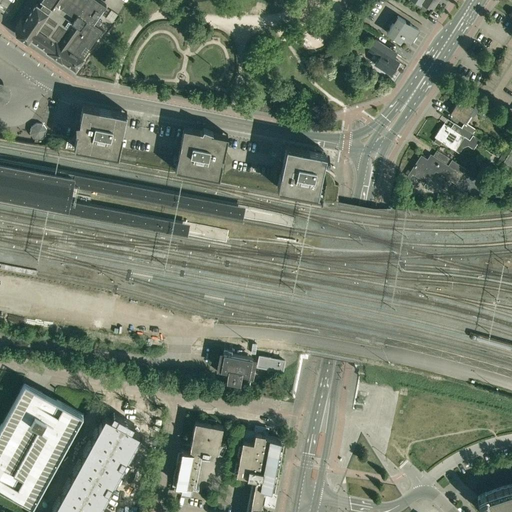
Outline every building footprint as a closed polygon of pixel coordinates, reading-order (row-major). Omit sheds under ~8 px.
[(106,4),(100,0),(42,0),(43,0),(39,6),(37,4),(25,21),(21,18),(15,27),(16,33),(27,41),(30,38),(48,50),(47,51),(62,61),(62,60),(76,70),(83,58),(82,57),(102,29),(93,23),(106,4)] [(415,0),(420,3),(421,1),(431,7),(430,8),(431,9),(436,0),(415,0)] [(111,10),(106,18),(112,22),(118,14),(111,10)] [(397,15),(387,32),(400,41),(403,36),(410,41),(418,29),(397,15)] [(375,39),(370,46),(381,53),(375,62),(390,72),(398,60),(387,53),(389,48),(375,39)] [(7,102),(9,99),(10,96),(10,92),(9,89),(7,86),(4,84),(0,83),(0,104),(0,105),(4,104),(7,102)] [(467,101),(466,102),(460,97),(450,112),(463,121),(464,122),(461,127),(462,127),(472,134),(476,128),(466,122),(471,115),(472,115),(473,115),(474,115),(474,114),(476,112),(484,117),(489,109),(476,101),(472,98),(471,101),(470,100),(467,101)] [(76,131),(77,132),(74,147),(118,155),(119,153),(120,147),(123,132),(122,132),(123,127),(124,127),(126,117),(127,112),(127,111),(111,108),(111,109),(98,106),(83,103),(82,104),(80,119),(79,121),(76,121),(76,125),(76,131)] [(34,143),(34,144),(41,145),(44,144),(47,143),(50,139),(51,135),(46,134),(47,129),(43,124),(37,123),(31,126),(30,133),(34,138),(35,139),(34,143)] [(183,128),(178,154),(176,166),(175,169),(219,178),(220,173),(222,162),(223,157),(227,136),(228,134),(213,131),(213,130),(209,128),(203,126),(203,127),(202,129),(200,129),(200,128),(184,125),(183,128)] [(472,134),(462,127),(459,132),(447,125),(444,129),(441,127),(435,136),(455,149),(460,142),(462,144),(468,142),(475,146),(480,139),(472,134)] [(281,167),(281,171),(278,185),(277,186),(321,195),(325,175),(324,175),(324,176),(321,175),(322,171),(322,170),(326,151),(309,147),(286,142),(286,143),(285,148),(283,158),(281,167)] [(455,181),(464,167),(437,149),(429,160),(422,155),(416,163),(414,165),(415,166),(412,171),(427,181),(435,169),(455,181)] [(0,169),(0,186),(65,199),(68,184),(1,171),(1,170),(0,169)] [(224,351),(220,368),(228,369),(226,377),(240,380),(241,372),(249,373),(252,356),(224,351)] [(260,355),(258,365),(282,369),(284,360),(260,355)] [(0,486),(32,504),(82,413),(36,388),(25,381),(0,425),(0,486)] [(96,511),(98,508),(101,509),(111,490),(109,489),(112,483),(115,484),(125,465),(122,464),(126,458),(128,460),(139,441),(136,439),(139,433),(131,428),(134,423),(114,412),(111,417),(105,414),(51,511),(8,511),(0,507),(0,511),(96,511)] [(218,450),(223,425),(216,423),(216,419),(211,418),(211,420),(210,422),(195,419),(190,444),(185,443),(184,448),(182,448),(174,490),(190,493),(198,455),(206,459),(209,454),(209,453),(208,453),(209,449),(218,450)] [(266,511),(268,502),(272,503),(274,495),(270,494),(281,437),(278,437),(261,434),(262,428),(257,427),(257,431),(244,429),(236,473),(256,476),(249,511),(266,511)] [(511,511),(511,483),(502,486),(494,489),(487,492),(486,492),(477,496),(478,504),(486,511),(511,511)]
